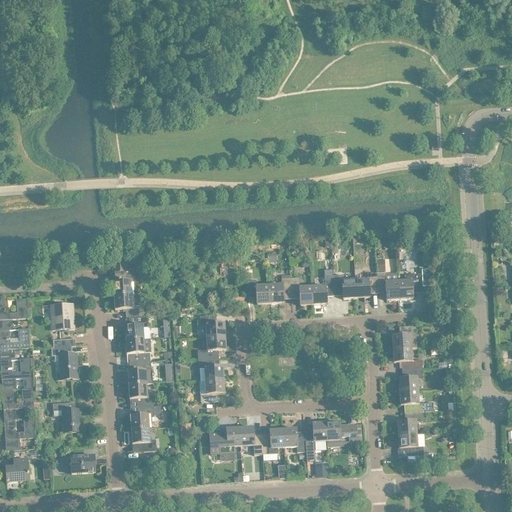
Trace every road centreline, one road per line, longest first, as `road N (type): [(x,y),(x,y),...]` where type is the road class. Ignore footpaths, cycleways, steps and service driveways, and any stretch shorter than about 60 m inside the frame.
road 1 (tertiary): [(485,402),(469,125),(511,115)]
road 2 (unclassified): [(116,504),(377,487)]
road 3 (residential): [(116,504),(97,279)]
road 4 (unclassified): [(367,320),(242,328)]
road 5 (residential): [(247,410),(372,403)]
